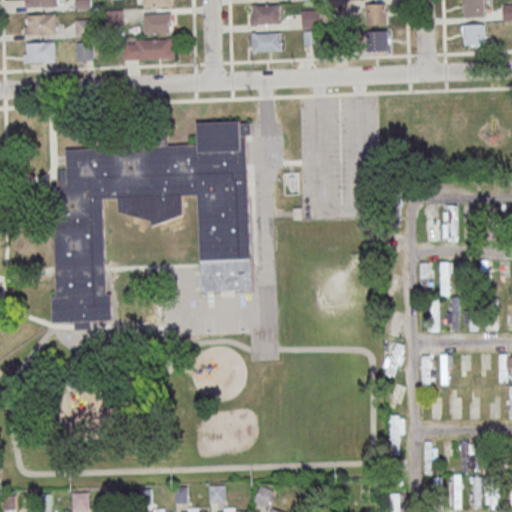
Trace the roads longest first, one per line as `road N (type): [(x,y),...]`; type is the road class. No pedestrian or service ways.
road 1 (residential): [(511,69),(0,90)]
road 2 (residential): [(511,198),(429,200),(411,221),(415,511)]
